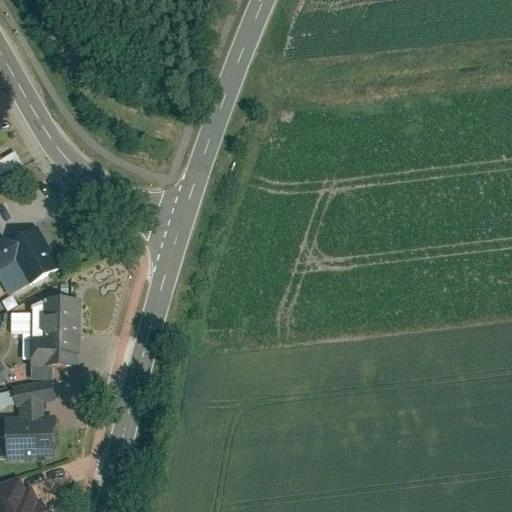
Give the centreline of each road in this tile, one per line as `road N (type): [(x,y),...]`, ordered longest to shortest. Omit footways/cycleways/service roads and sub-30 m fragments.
road 1 (secondary): [(108,511),(180,217)]
road 2 (tertiary): [(0,69),(36,129),(83,176),(180,217)]
road 3 (secondary): [(180,217),(264,0)]
